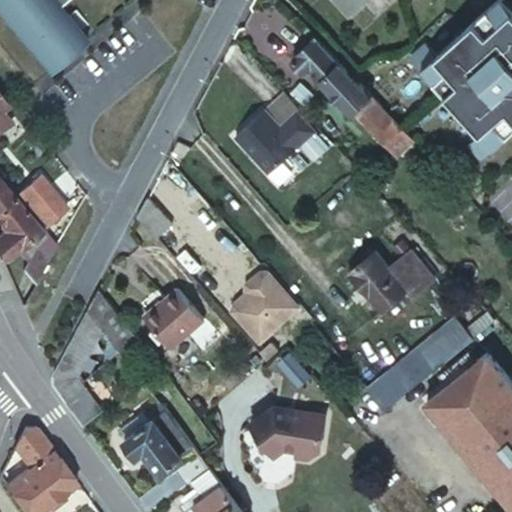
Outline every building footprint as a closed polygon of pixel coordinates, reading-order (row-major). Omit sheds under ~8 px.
[(0,0),(0,6),(51,68),(88,39),(59,4),(64,0),(0,0)] [(511,127),(511,0),(336,0),(349,12),(362,0),(493,0),(484,8),(433,54),(422,42),(407,55),(479,133),(468,144),(480,157),(511,127)] [(414,141),(317,35),(293,57),(306,71),(311,68),(352,114),(354,111),(396,157),(414,141)] [(11,104),(0,90),(0,129),(11,120),(2,110),(11,104)] [(269,172),(316,130),(298,110),(281,126),(266,108),(236,135),(269,172)] [(0,208),(16,195),(0,176),(0,208)] [(39,180),(18,197),(43,228),(64,210),(39,180)] [(43,228),(18,197),(16,195),(0,208),(0,223),(4,228),(0,231),(0,252),(3,259),(6,256),(10,261),(20,253),(21,247),(43,228)] [(171,223),(148,197),(138,215),(157,236),(171,223)] [(34,283),(57,244),(47,233),(34,244),(35,245),(23,269),(34,283)] [(376,249),(351,269),(383,308),(408,288),(413,294),(426,283),(413,266),(421,260),(411,247),(389,265),(376,249)] [(258,336),(297,302),(266,267),(261,268),(247,280),(247,285),(251,289),(255,294),(238,308),(238,313),(258,336)] [(174,283),(141,312),(168,342),(201,313),(174,283)] [(104,328),(121,350),(124,355),(143,342),(100,286),(88,307),(104,328)] [(251,289),(234,303),(238,308),(255,294),(251,289)] [(54,384),(83,424),(103,409),(101,407),(84,384),(81,379),(78,375),(104,328),(88,307),(52,371),(54,384)] [(486,354),(473,337),(434,369),(448,385),(486,354)] [(297,384),(310,376),(292,352),(280,360),(297,384)] [(511,380),(489,352),(486,354),(448,385),(426,403),(511,509),(511,380)] [(96,376),(84,384),(101,407),(113,398),(96,376)] [(179,451),(191,442),(159,400),(153,405),(151,403),(120,427),(126,436),(123,439),(135,454),(143,448),(159,470),(181,454),(179,451)] [(318,457),(328,447),(332,410),(280,405),(258,420),(281,453),(291,445),(305,448),(305,455),(318,457)] [(28,511),(33,511),(76,480),(37,426),(24,424),(14,444),(30,464),(6,482),(28,511)] [(137,497),(148,510),(191,478),(200,490),(203,495),(186,508),(188,511),(243,511),(200,454),(199,452),(137,497)] [(203,495),(200,490),(181,504),(186,508),(203,495)]
